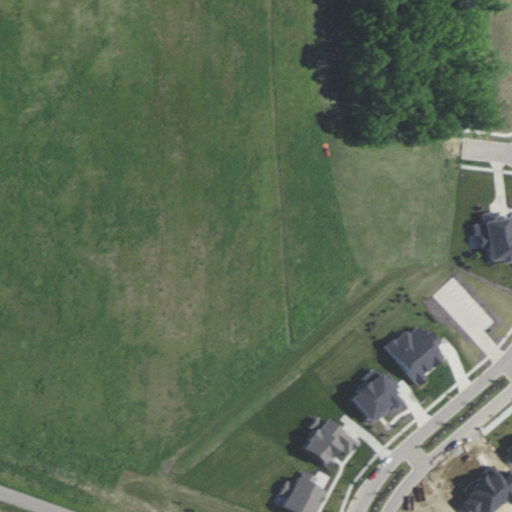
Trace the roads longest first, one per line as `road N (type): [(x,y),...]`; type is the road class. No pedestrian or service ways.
road 1 (residential): [(511,153),(423,144),(339,111),(287,50),(267,0)]
road 2 (residential): [(270,12),(0,11)]
road 3 (residential): [(339,111),(300,172),(152,302)]
road 4 (residential): [(511,357),(393,464),(358,511)]
road 5 (residential): [(390,511),(411,481),(511,392)]
road 6 (residential): [(152,332),(156,309),(146,297),(124,295),(113,305),(116,334),(138,341),(152,332)]
